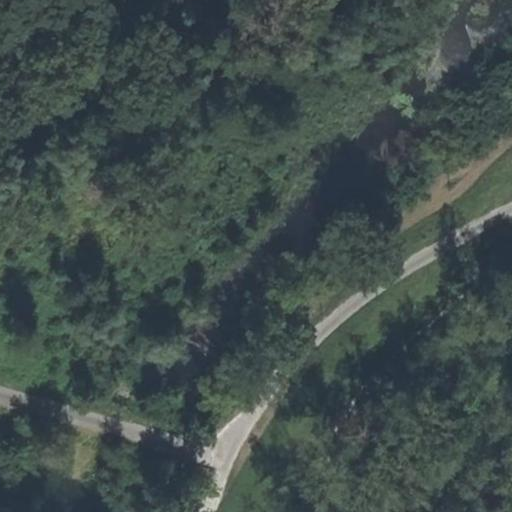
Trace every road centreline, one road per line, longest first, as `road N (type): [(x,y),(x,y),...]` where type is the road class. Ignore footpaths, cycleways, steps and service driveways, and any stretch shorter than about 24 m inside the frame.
road 1 (track): [(246,511),(263,471),(343,371),(511,194)]
road 2 (track): [(219,458),(387,266),(511,201)]
road 3 (track): [(511,254),(366,392),(300,511)]
